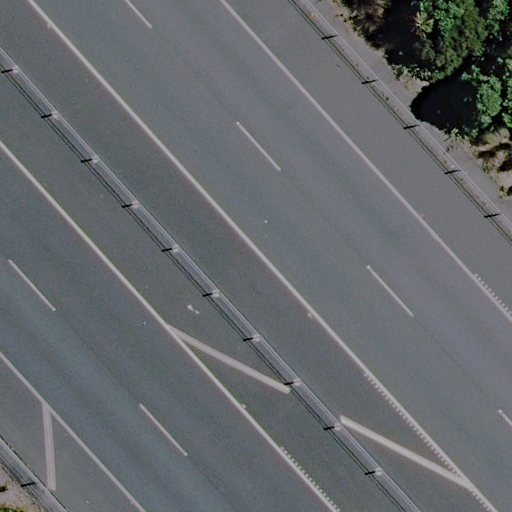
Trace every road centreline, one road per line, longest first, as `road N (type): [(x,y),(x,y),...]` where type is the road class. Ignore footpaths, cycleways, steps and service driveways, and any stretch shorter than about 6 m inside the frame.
road 1 (motorway): [(103,0),(511,415)]
road 2 (motorway): [(314,511),(0,180)]
